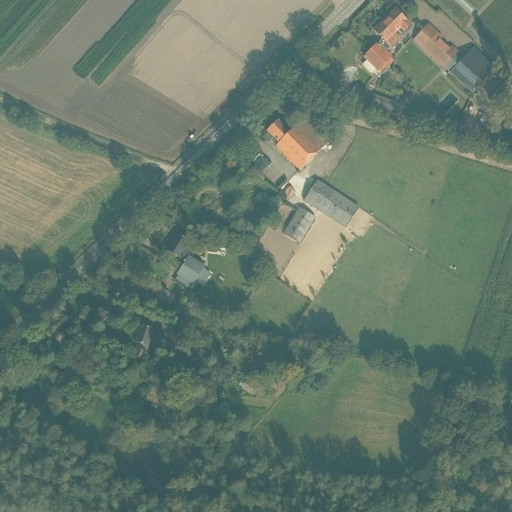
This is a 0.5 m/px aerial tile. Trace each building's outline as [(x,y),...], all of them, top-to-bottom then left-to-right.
[(395,9),(373,31),(381,38),(381,39),(381,40),(364,57),(381,75),(394,61),(385,52),(399,38),(394,34),(400,28),(404,31),(410,25),(395,9)] [(420,48),(442,68),(458,51),(452,46),(449,49),(439,40),(442,37),(428,24),(416,37),(424,44),(420,48)] [(491,72),(469,52),(450,72),(473,93),(491,72)] [(494,86),(503,94),(510,87),(501,78),(494,86)] [(441,111),(451,99),(443,93),(433,104),(441,111)] [(369,104),(389,111),(392,112),(395,103),(373,95),(369,104)] [(275,147),(282,154),(299,171),(327,143),(303,118),(289,133),(278,121),(267,131),(278,143),(275,147)] [(303,201),(318,211),(345,229),(359,208),(317,181),(303,201)] [(282,235),(299,245),(315,218),(298,208),(282,235)] [(170,243),(166,250),(183,262),(180,267),(175,275),(178,277),(186,282),(193,286),(197,278),(204,268),(187,257),(196,244),(188,239),(187,241),(177,234),(171,244),(170,243)] [(164,352),(176,357),(186,330),(174,325),(164,352)] [(143,359),(153,330),(141,326),(135,342),(138,344),(133,356),(143,359)] [(151,405),(158,408),(169,389),(163,385),(159,391),(152,387),(145,399),(152,403),(151,405)]
